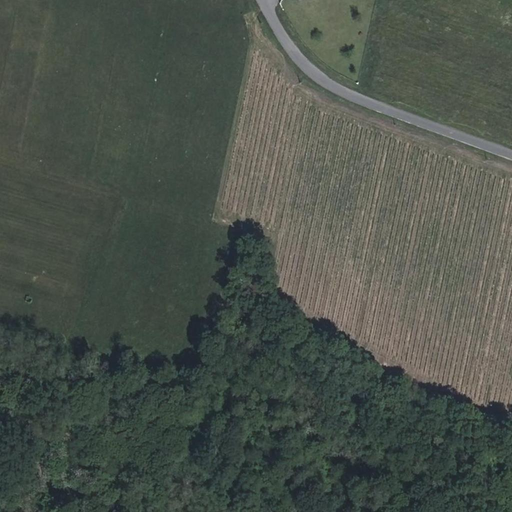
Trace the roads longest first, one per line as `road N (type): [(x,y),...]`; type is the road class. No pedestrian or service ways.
road 1 (track): [(511,422),(294,339),(249,309),(262,244),(241,239),(188,365),(0,320)]
road 2 (unclassified): [(269,0),(293,47),(323,78),(363,101),(511,156)]
